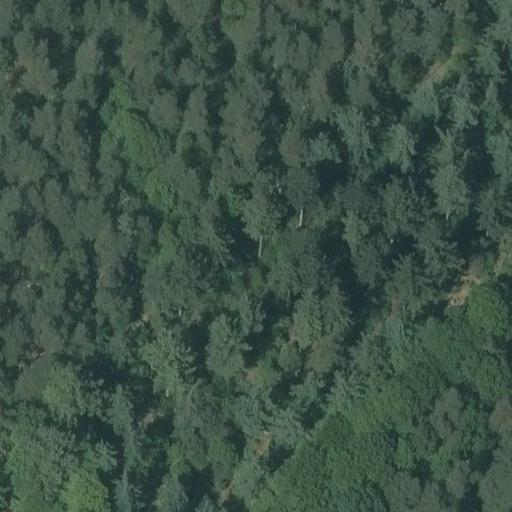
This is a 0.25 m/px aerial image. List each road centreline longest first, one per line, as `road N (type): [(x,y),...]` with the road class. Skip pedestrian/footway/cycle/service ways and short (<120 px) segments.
road 1 (track): [(86,0),(124,41),(306,174),(499,0)]
road 2 (track): [(347,511),(511,340)]
